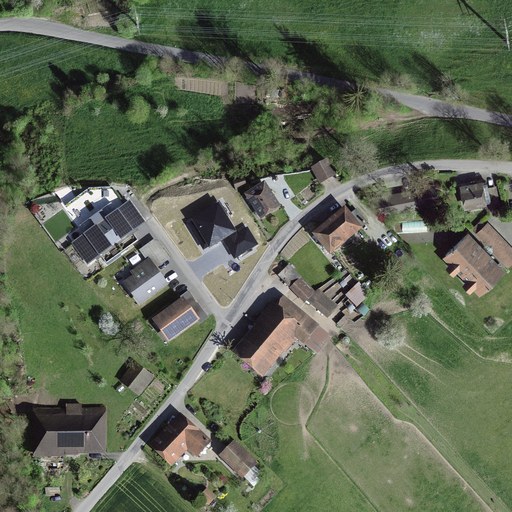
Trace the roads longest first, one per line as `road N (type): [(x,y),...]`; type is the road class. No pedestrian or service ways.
road 1 (tertiary): [(84,511),(201,365),(277,241),(308,211),(399,171),(511,171)]
road 2 (tertiary): [(511,124),(0,27)]
